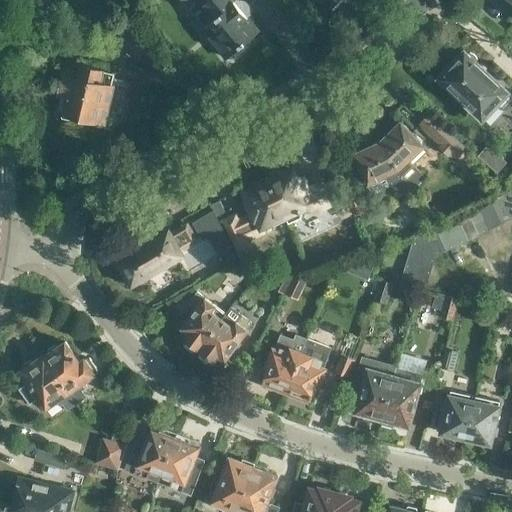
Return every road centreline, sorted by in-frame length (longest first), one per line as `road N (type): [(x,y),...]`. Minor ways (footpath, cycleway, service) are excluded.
road 1 (residential): [(511,488),(433,473),(184,390),(132,345),(58,251)]
road 2 (residential): [(58,251),(112,194),(279,120),(361,72),(433,0)]
